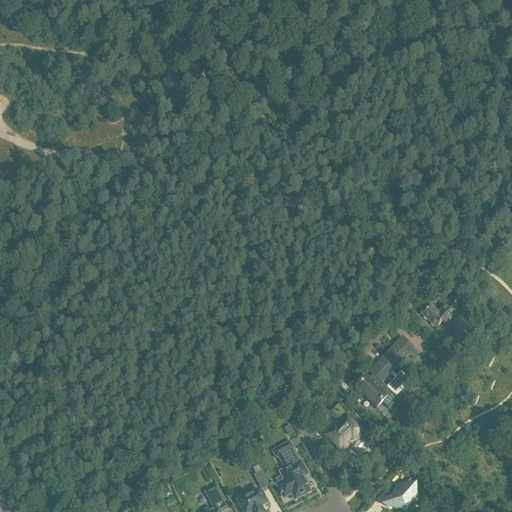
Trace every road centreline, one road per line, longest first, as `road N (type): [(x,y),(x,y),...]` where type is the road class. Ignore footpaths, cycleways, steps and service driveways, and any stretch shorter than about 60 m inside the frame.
road 1 (track): [(0,135),(42,150),(126,158),(361,227)]
road 2 (unknown): [(361,227),(285,135),(252,108),(192,0)]
road 3 (residential): [(431,278),(301,423),(340,501)]
road 4 (track): [(126,158),(126,93),(105,69),(64,53)]
